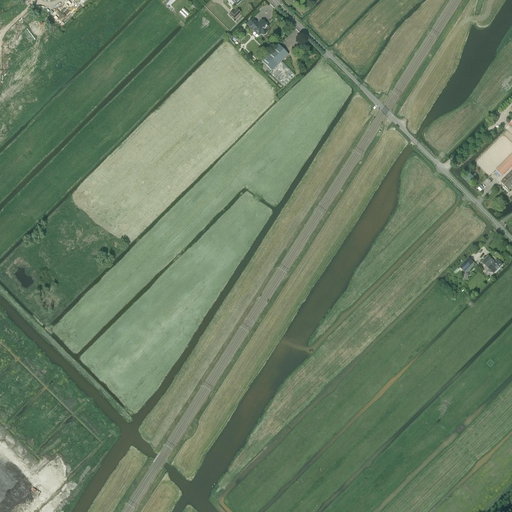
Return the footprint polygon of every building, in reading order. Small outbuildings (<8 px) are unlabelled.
[(233,12),(229,16),(234,21),(241,13),(237,10),(234,13),(233,12)] [(247,25),(258,36),(260,34),(262,35),(263,35),(264,34),(265,34),(265,33),(266,32),(266,31),(264,30),(267,27),(261,20),(257,24),(253,19),(247,25)] [(262,62),(271,72),(281,62),(288,55),(278,45),(262,62)] [(295,76),(281,62),(271,72),(269,73),(283,87),(295,76)] [(502,177),(511,166),(511,154),(511,155),(496,171),(502,177)] [(511,171),(501,183),(508,190),(511,185),(511,171)] [(492,273),(494,274),(497,270),(497,271),(500,268),(499,268),(502,265),(497,260),(494,263),(491,260),(491,259),(488,256),(482,262),(485,265),(486,265),(489,268),(488,268),(489,269),(488,270),(488,271),(488,272),(489,272),(490,273),(491,273),(492,273)] [(459,267),(464,272),(474,263),(469,257),(459,267)]
